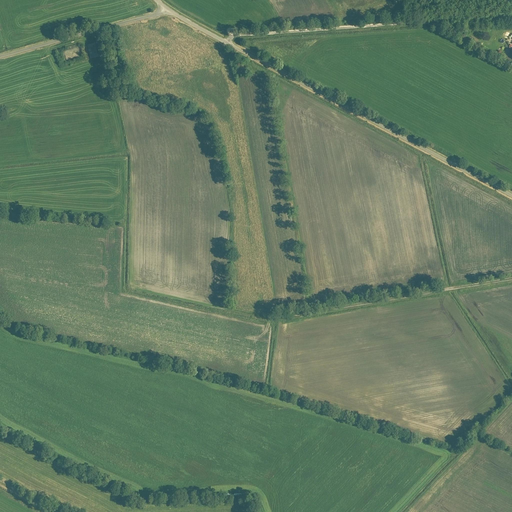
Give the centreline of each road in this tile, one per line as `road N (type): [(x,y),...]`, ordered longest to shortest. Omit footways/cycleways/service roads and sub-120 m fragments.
road 1 (residential): [(511,192),(166,6)]
road 2 (residential): [(166,6),(0,54)]
